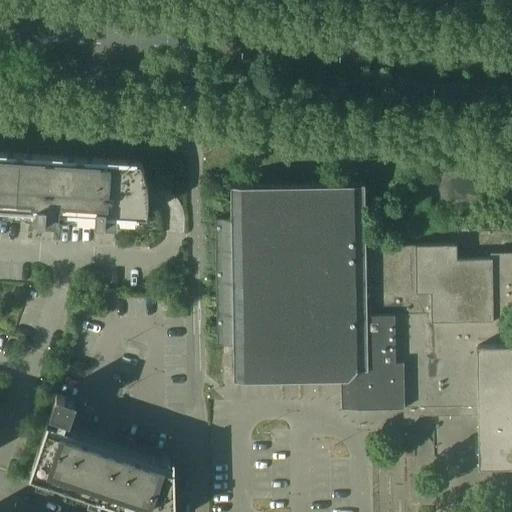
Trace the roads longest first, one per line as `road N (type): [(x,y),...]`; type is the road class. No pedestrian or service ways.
road 1 (tertiary): [(511,51),(147,38),(0,20)]
road 2 (tertiary): [(0,66),(511,97)]
road 3 (unclassified): [(26,375),(71,255)]
